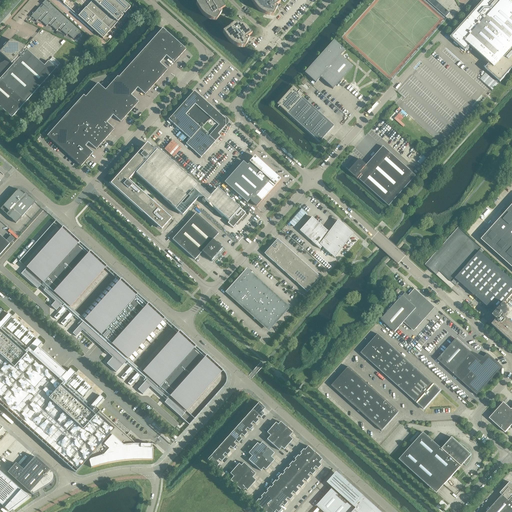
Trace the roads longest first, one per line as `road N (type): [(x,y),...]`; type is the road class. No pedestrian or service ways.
road 1 (unknown): [(415,418),(388,437),(332,387),(378,332),(467,415)]
road 2 (unclassified): [(511,358),(312,179)]
road 3 (unclassified): [(93,186),(205,57),(148,0)]
road 4 (unclassified): [(393,511),(241,378)]
road 5 (unclassified): [(312,179),(235,109),(285,48)]
road 6 (unclassified): [(182,324),(64,217)]
road 7 (unclassified): [(211,291),(93,186)]
road 8 (unclassified): [(312,179),(211,291)]
road 9 (unclassified): [(351,360),(415,418),(474,415)]
road 10 (unclassified): [(241,378),(153,470)]
road 11 (unclassified): [(312,179),(393,88)]
